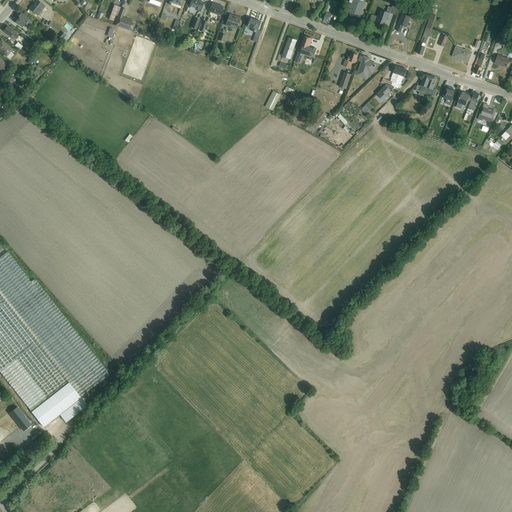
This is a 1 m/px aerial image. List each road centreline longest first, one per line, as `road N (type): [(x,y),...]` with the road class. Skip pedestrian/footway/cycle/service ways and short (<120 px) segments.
road 1 (track): [(230,267),(324,337),(511,138)]
road 2 (tertiary): [(511,97),(263,8)]
